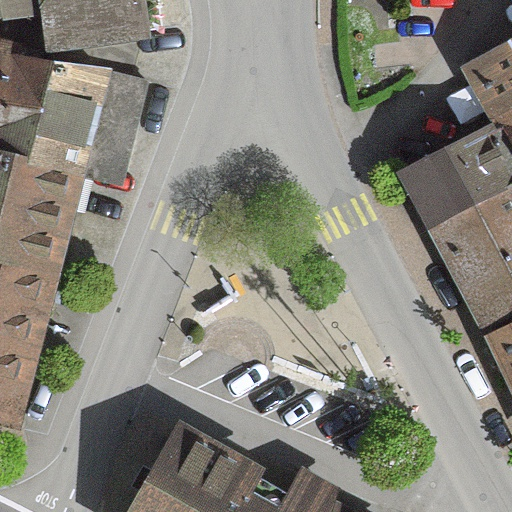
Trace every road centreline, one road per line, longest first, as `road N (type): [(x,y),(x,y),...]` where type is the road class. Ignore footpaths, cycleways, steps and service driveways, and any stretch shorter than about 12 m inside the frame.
road 1 (residential): [(266,60),(179,220),(62,511)]
road 2 (tertiary): [(499,511),(314,165)]
road 3 (residential): [(488,0),(473,36),(424,94),(314,165)]
